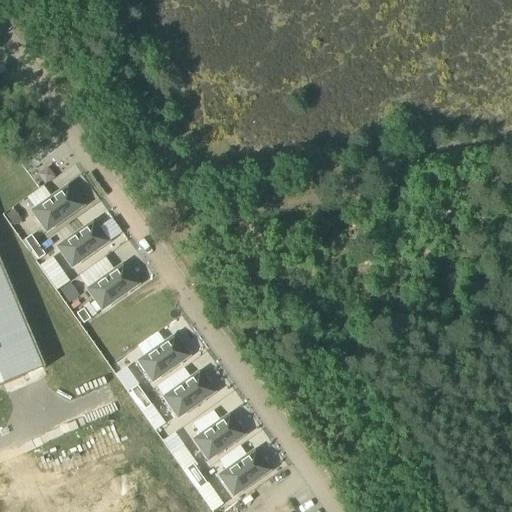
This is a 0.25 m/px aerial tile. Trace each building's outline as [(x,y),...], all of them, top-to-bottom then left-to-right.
[(84,208),(68,186),(31,212),(47,234),(84,208)] [(94,222),(57,248),(72,270),(109,244),(94,222)] [(25,241),(32,251),(38,247),(31,237),(25,241)] [(45,256),(38,247),(32,251),(39,261),(45,257),(45,256)] [(0,388),(45,369),(0,263),(0,388)] [(139,286),(124,264),(87,291),(102,312),(139,286)] [(69,284),(58,291),(68,304),(71,301),(78,296),(69,284)] [(90,320),(83,311),(77,315),(84,325),(90,320)] [(141,356),(162,340),(156,332),(135,348),(141,356)] [(138,363),(153,384),(190,358),(175,336),(138,363)] [(215,394),(200,372),(163,399),(178,420),(215,394)] [(137,387),(131,392),(138,402),(144,397),(137,387)] [(151,407),(144,397),(138,402),(145,411),(151,407)] [(193,441),(208,462),(245,436),(230,415),(193,441)] [(233,498),(271,472),(255,451),(218,477),(233,498)] [(193,480),(200,475),(193,465),(186,470),(193,480)] [(207,485),(200,475),(193,480),(200,490),(207,485)]
